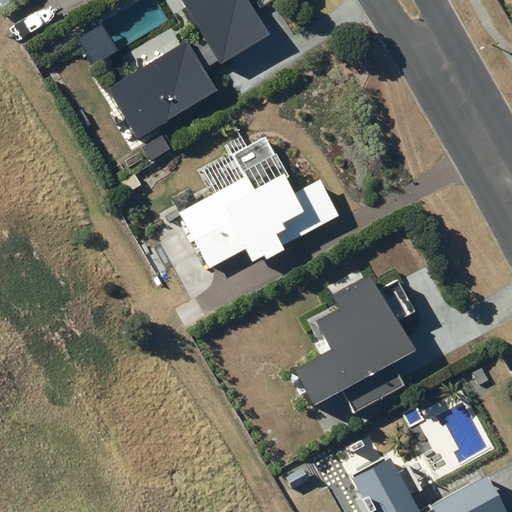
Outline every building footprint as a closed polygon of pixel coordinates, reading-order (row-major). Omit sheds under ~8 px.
[(264,29),(248,0),(171,0),(183,19),(94,68),(118,110),(264,29)] [(121,49),(106,23),(81,37),(97,63),(121,49)] [(258,132),(228,149),(244,177),(215,193),(214,193),(180,212),(208,263),(211,261),(210,260),(238,244),(239,245),(242,243),(245,248),(257,242),(263,254),(276,247),(273,240),(301,225),(303,229),(322,218),(320,214),(330,208),(315,181),(292,193),(258,132)] [(374,274),(338,290),(348,309),(321,321),(334,346),(301,363),(319,403),(346,393),(357,412),(408,385),(396,363),(424,347),(374,274)] [(472,370),(478,382),(488,377),(482,365),(472,370)] [(499,511),(509,507),(488,470),(431,501),(433,505),(422,510),(390,452),(351,473),(372,511),(499,511)] [(302,465),(285,474),(292,486),(308,477),(302,465)]
